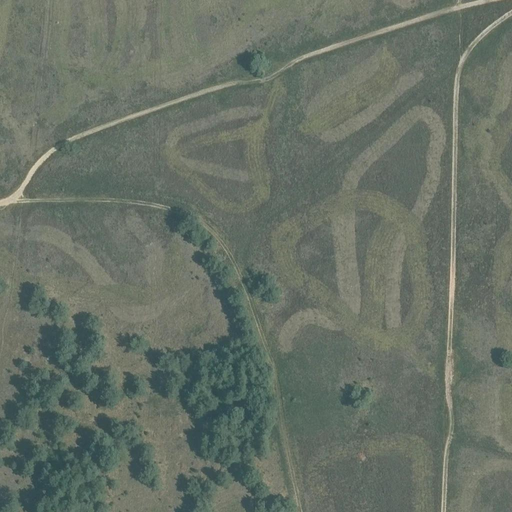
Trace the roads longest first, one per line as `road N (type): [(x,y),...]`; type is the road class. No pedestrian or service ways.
road 1 (track): [(15,199),(45,156),(70,140),(233,81),(265,79),(354,39),(492,0)]
road 2 (track): [(443,511),(458,70),(483,30),(511,13)]
